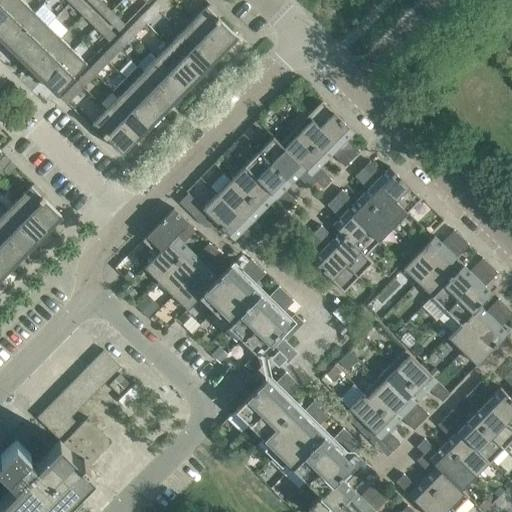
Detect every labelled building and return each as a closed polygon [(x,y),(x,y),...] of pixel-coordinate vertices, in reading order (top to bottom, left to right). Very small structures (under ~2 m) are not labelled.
[(0,37),(4,42),(34,12),(22,0),(20,0),(0,21),(0,37)] [(0,0),(0,21),(20,0),(0,0)] [(88,9),(79,0),(71,0),(69,2),(82,14),(88,9)] [(105,17),(110,11),(99,0),(96,0),(92,4),(105,17)] [(156,0),(152,4),(158,10),(167,0),(156,0)] [(158,10),(152,4),(139,17),(145,23),(158,10)] [(206,6),(193,20),(224,49),(237,36),(220,19),(218,17),(220,15),(212,7),(213,7),(210,4),(207,7),(206,6)] [(95,27),(101,21),(88,9),(82,14),(95,27)] [(164,16),(158,10),(150,18),(156,24),(164,16)] [(124,24),(110,11),(105,17),(118,30),(124,24)] [(47,25),(34,12),(4,42),(17,55),(47,25)] [(139,17),(127,30),(133,36),(145,23),(139,17)] [(211,62),(224,49),(193,20),(181,32),(211,62)] [(114,34),(101,21),(95,27),(109,40),(114,34)] [(30,67),(60,37),(47,25),(17,55),(30,67)] [(133,36),(127,30),(114,43),(120,49),(133,36)] [(198,75),(211,62),(181,32),(168,45),(198,75)] [(30,67),(43,80),(73,50),(60,37),(30,67)] [(114,43),(102,56),(107,61),(120,49),(114,43)] [(155,58),(186,88),(198,75),(168,45),(155,58)] [(56,93),(86,63),(73,50),(43,80),(56,93)] [(173,101),(186,88),(155,58),(149,52),(136,64),(143,71),(173,101)] [(107,61),(102,56),(89,69),(95,74),(107,61)] [(161,113),(173,101),(143,71),(136,64),(123,77),(130,84),(161,113)] [(89,69),(76,81),(82,87),(95,74),(89,69)] [(148,126),(161,113),(130,84),(123,77),(111,90),(118,97),(148,126)] [(82,87),(76,81),(61,97),(67,103),(82,87)] [(118,97),(105,109),(135,139),(148,126),(118,97)] [(322,100),(307,115),(352,159),(359,151),(353,145),(348,145),(344,140),(353,131),(322,100)] [(105,136),(122,153),(135,139),(105,109),(92,123),(92,124),(90,126),(93,129),(101,136),(103,134),(105,137),(105,136)] [(344,166),(352,159),(307,115),(293,129),(325,160),(334,151),(338,155),(338,160),(344,166)] [(316,169),(325,160),(293,129),(280,143),(279,143),(317,180),(316,180),(323,187),(331,179),(325,173),(320,173),(316,169)] [(258,151),(290,182),(299,172),(303,177),(303,181),(309,188),(316,180),(317,180),(279,143),(280,143),(272,136),(258,151)] [(281,191),(290,182),(258,151),(244,165),(289,209),(296,201),(290,195),(285,195),(281,191)] [(0,170),(10,160),(5,155),(0,159),(0,170)] [(369,161),(362,168),(406,212),(421,198),(389,167),(380,176),(376,172),(376,167),(369,161)] [(275,210),(281,216),(289,209),(244,165),(230,179),(262,210),(271,201),(275,205),(275,210)] [(406,212),(362,168),(354,176),(361,182),(366,182),(370,186),(361,195),(392,226),(406,212)] [(230,179),(216,193),(261,237),(268,230),(262,223),(257,223),(253,219),(262,210),(230,179)] [(31,185),(17,199),(48,229),(61,215),(44,199),(44,198),(42,196),(44,194),(37,187),(37,186),(34,184),(31,186),(31,185)] [(378,241),(392,226),(361,195),(352,204),(348,200),(348,196),(341,189),(334,197),(378,241)] [(208,226),(214,220),(202,208),(202,207),(187,193),(179,202),(204,227),(208,226)] [(247,238),(253,245),(261,237),(216,193),(202,207),(202,208),(214,220),(233,239),(243,230),(247,234),(247,238)] [(365,255),(378,241),(334,197),(326,205),(333,211),(338,211),(342,215),(332,224),(340,231),(364,255),(365,255)] [(35,242),(48,229),(17,199),(5,212),(35,242)] [(156,253),(157,254),(187,222),(173,208),(142,239),(156,253)] [(0,232),(23,254),(35,242),(5,212),(0,216),(0,232)] [(195,230),(187,222),(157,254),(156,253),(144,266),(158,281),(189,249),(180,240),(184,236),(189,236),(195,230)] [(372,262),(365,255),(364,255),(340,231),(331,240),(327,236),(327,231),(320,225),(313,233),(358,276),(372,262)] [(417,281),(461,237),(453,229),(447,236),(447,241),(443,245),(434,236),(403,267),(417,281)] [(0,257),(10,267),(23,254),(0,232),(0,257)] [(343,291),(358,276),(313,233),(306,240),(312,246),(317,246),(321,250),(312,260),(343,291)] [(469,244),(461,237),(417,281),(432,295),(463,264),(453,255),(458,251),(462,251),(469,244)] [(202,254),(198,258),(189,249),(158,281),(172,295),(216,250),(208,243),(202,249),(202,254)] [(409,244),(401,252),(409,260),(417,252),(409,244)] [(224,258),(216,250),(172,295),(187,309),(200,296),(199,296),(218,277),(217,277),(209,268),(213,264),(217,264),(224,258)] [(0,277),(10,267),(0,257),(0,277)] [(463,264),(432,295),(446,309),(490,265),(482,257),(476,264),(476,269),(472,273),(463,264)] [(239,273),(230,264),(217,277),(218,277),(199,296),(200,296),(214,310),(257,265),(250,258),(243,264),(243,269),(239,273)] [(265,273),(257,265),(214,310),(228,324),(259,292),(250,283),(254,279),(259,279),(265,273)] [(446,309),(460,323),(478,305),(479,305),(491,292),(482,283),(486,279),(491,279),(497,272),(490,265),(446,309)] [(123,277),(128,282),(131,279),(126,274),(123,277)] [(135,292),(128,285),(122,291),(129,298),(135,292)] [(272,297),(268,301),(259,292),(228,324),(242,338),(286,293),(278,286),(272,292),(272,297)] [(242,338),(256,352),(257,352),(288,321),(287,320),(278,311),(282,307),(287,307),(294,301),(286,293),(242,338)] [(135,305),(148,318),(156,309),(144,297),(135,305)] [(447,336),(462,350),(505,306),(498,298),(491,305),(492,309),(487,314),(479,305),(478,305),(460,323),(447,336)] [(507,320),(511,314),(511,312),(505,306),(462,350),(476,365),(507,333),(498,324),(502,320),(507,320)] [(257,352),(256,352),(242,367),(251,376),(271,355),(277,360),(283,354),(286,357),(294,349),(285,340),(303,322),(294,313),(287,320),(288,321),(257,352)] [(218,347),(211,354),(219,362),(226,355),(218,347)] [(103,349),(94,358),(112,375),(120,366),(103,349)] [(405,349),(401,353),(390,364),(422,395),(431,386),(435,390),(435,394),(441,401),(449,393),(405,349)] [(112,375),(94,358),(86,366),(103,383),(112,375)] [(390,364),(376,378),(421,422),(428,414),(422,408),(417,408),(413,404),(422,395),(390,364)] [(334,365),(326,374),(332,380),(340,371),(334,365)] [(86,366),(78,375),(95,391),(103,383),(86,366)] [(440,373),(434,368),(429,372),(435,378),(440,373)] [(511,371),(510,370),(503,377),(509,384),(511,383),(511,393),(510,396),(509,397),(511,399),(511,371)] [(235,409),(249,424),(293,379),(285,372),(279,378),(279,383),(275,387),(266,378),(235,409)] [(129,383),(119,373),(108,384),(118,393),(129,383)] [(95,391),(78,375),(70,383),(87,400),(95,391)] [(407,423),(413,429),(421,422),(376,378),(362,392),(394,423),(402,414),(407,418),(407,423)] [(301,386),(293,379),(249,424),(264,438),(294,406),(286,397),(290,393),(294,393),(301,386)] [(510,396),(500,386),(491,396),(486,392),(486,387),(480,381),(472,388),(511,427),(511,399),(509,397),(510,396)] [(70,383),(61,391),(78,408),(87,400),(70,383)] [(125,407),(141,390),(134,383),(118,400),(125,407)] [(503,446),(511,437),(511,427),(472,388),(465,396),(471,402),(476,402),(480,406),(471,415),(503,446)] [(78,408),(61,391),(53,400),(71,416),(78,408)] [(385,432),(394,423),(362,392),(348,407),(365,424),(392,451),(400,443),(393,436),(389,436),(385,432)] [(45,408),(62,425),(71,416),(53,400),(45,408)] [(304,415),(294,406),(264,438),(278,452),(321,407),(314,400),(308,406),(308,411),(304,415)] [(323,421),(329,414),(321,407),(278,452),(292,466),(323,434),(314,425),(318,421),(323,421)] [(50,430),(54,433),(62,425),(45,408),(36,417),(50,430)] [(444,417),(489,461),(503,446),(471,415),(463,424),(458,420),(458,416),(452,409),(444,417)] [(87,417),(79,425),(71,416),(62,425),(54,433),(87,465),(89,463),(111,441),(110,440),(109,441),(86,419),(88,418),(87,417)] [(475,475),(489,461),(444,417),(437,424),(443,431),(448,431),(452,435),(443,444),(475,475)] [(359,430),(386,456),(392,451),(365,424),(359,430)] [(332,443),(323,434),(292,466),(306,480),(350,435),(343,428),(336,434),(336,439),(332,443)] [(86,465),(87,465),(54,433),(50,430),(40,441),(33,434),(23,445),(16,438),(0,454),(0,465),(8,474),(17,465),(25,474),(0,499),(0,511),(63,511),(72,503),(68,499),(74,493),(78,497),(95,480),(91,476),(94,473),(86,465)] [(351,449),(358,442),(350,435),(306,480),(320,493),(321,494),(352,462),(348,459),(343,453),(347,449),(351,449)] [(461,489),(475,475),(443,444),(435,453),(430,449),(430,444),(424,438),(416,446),(423,453),(461,489)] [(468,496),(461,489),(423,453),(416,460),(422,467),(427,467),(431,471),(422,480),(454,511),(468,496)] [(359,469),(352,462),(321,494),(320,493),(308,506),(313,511),(330,511),(353,489),(344,480),(348,476),(353,476),(359,469)] [(395,482),(426,511),(452,511),(454,511),(422,480),(414,489),(409,485),(409,480),(403,474),(395,482)] [(366,494),(362,498),(353,489),(330,511),(358,511),(380,490),(373,482),(366,489),(366,494)] [(358,511),(376,511),(373,508),(377,504),(381,504),(388,497),(380,490),(358,511)] [(478,506),(483,511),(491,504),(486,498),(478,506)]
